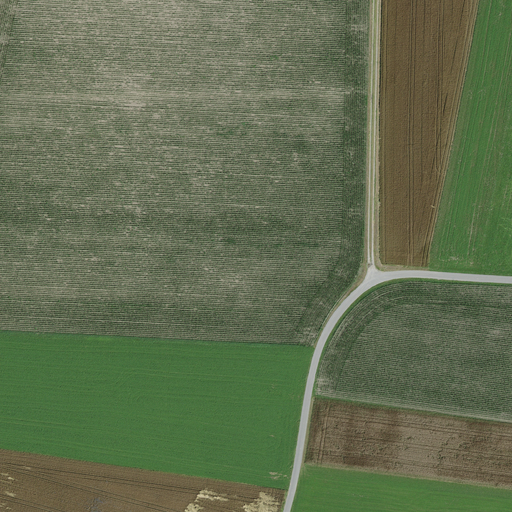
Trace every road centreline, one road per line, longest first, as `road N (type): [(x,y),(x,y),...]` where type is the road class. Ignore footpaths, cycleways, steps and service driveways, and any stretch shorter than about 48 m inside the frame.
road 1 (unclassified): [(511,279),(380,277),(345,305),(313,367),(286,511)]
road 2 (track): [(371,282),(376,0)]
